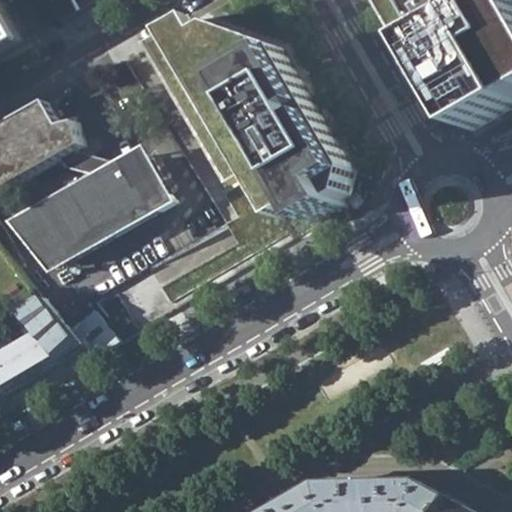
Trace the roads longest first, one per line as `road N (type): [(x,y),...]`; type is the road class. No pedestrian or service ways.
road 1 (tertiary): [(416,221),(0,469)]
road 2 (residential): [(240,511),(309,471),(424,469),(504,508),(511,504)]
road 3 (residential): [(335,0),(431,172)]
road 4 (residential): [(168,0),(0,96)]
